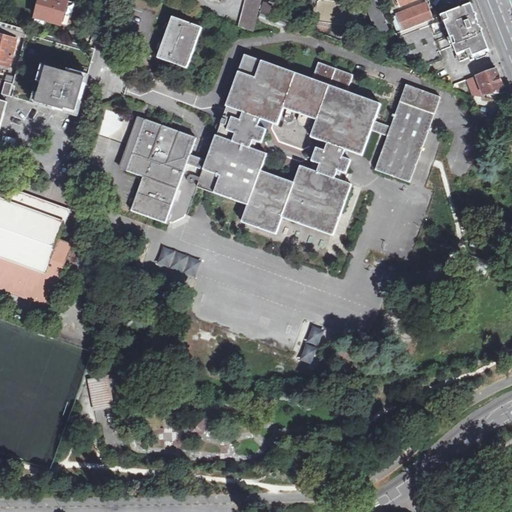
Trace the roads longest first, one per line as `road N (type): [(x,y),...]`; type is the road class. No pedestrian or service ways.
road 1 (secondary): [(365,511),(405,492),(495,415)]
road 2 (residential): [(15,159),(65,175),(76,143),(26,126)]
